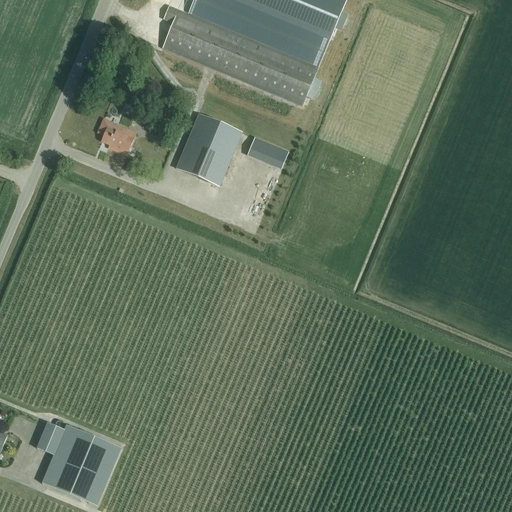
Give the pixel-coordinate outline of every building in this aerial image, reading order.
[(229,0),(329,41),(334,29),(341,13),(346,0),(229,0)] [(163,20),(173,24),(162,49),(302,107),(318,69),(169,7),(163,20)] [(219,188),(242,134),(199,116),(176,170),(219,188)] [(126,157),(136,134),(104,121),(98,135),(103,137),(101,143),(109,146),(108,149),(126,157)] [(281,171),(289,153),(255,139),(247,156),(281,171)] [(47,424),(36,449),(53,457),(64,431),(47,424)] [(121,450),(66,427),(64,431),(53,457),(42,484),(97,507),(121,450)]
